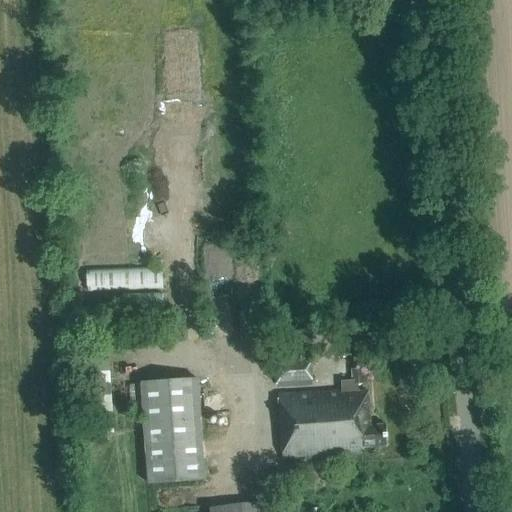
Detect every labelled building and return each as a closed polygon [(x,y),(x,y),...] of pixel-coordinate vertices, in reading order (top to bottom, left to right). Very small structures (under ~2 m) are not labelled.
[(90,290),(166,288),(165,269),(90,271),(90,290)] [(123,318),(162,318),(162,293),(123,294),(123,318)] [(113,433),(109,359),(77,361),(81,435),(113,433)] [(310,387),(309,361),(276,363),(277,389),(310,387)] [(387,449),(386,427),(370,428),(367,391),(358,392),(358,386),(365,385),(364,371),(360,371),(360,368),(353,369),(353,372),(351,372),(351,382),(339,383),(339,393),(278,397),(282,462),(359,457),(358,451),(387,449)] [(202,480),(197,379),(141,382),(141,384),(142,417),(146,483),(202,480)] [(141,384),(129,385),(131,417),(142,417),(141,384)] [(295,492),(293,474),(266,476),(267,494),(295,492)] [(280,511),(280,501),(210,509),(210,511),(280,511)]
